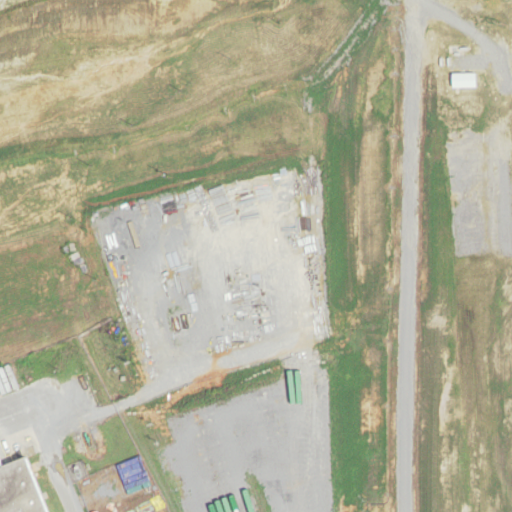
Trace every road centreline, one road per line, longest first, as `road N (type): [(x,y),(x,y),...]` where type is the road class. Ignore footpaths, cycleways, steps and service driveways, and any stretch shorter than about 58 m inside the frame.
road 1 (residential): [(300,274),(296,219),(278,200),(223,193),(170,201),(129,221),(120,233),(121,270),(160,388)]
road 2 (residential): [(0,427),(49,409),(106,410),(292,347),(302,332),(300,274)]
road 3 (residential): [(402,339),(411,0)]
road 4 (residential): [(403,511),(402,339)]
road 5 (residential): [(138,322),(301,295)]
road 6 (residential): [(300,274),(282,247),(258,238),(201,253),(183,272)]
